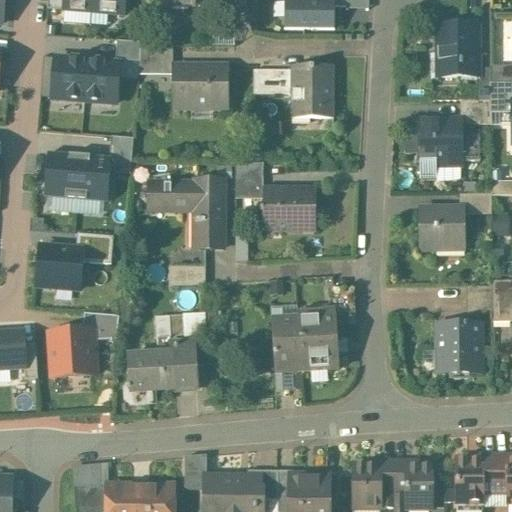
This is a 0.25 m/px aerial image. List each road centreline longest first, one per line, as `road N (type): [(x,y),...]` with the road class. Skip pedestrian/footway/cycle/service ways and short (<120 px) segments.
road 1 (residential): [(385,0),(370,270),(379,421)]
road 2 (residential): [(379,421),(41,443)]
road 3 (residential): [(0,303),(35,0)]
road 4 (residential): [(511,414),(379,421)]
